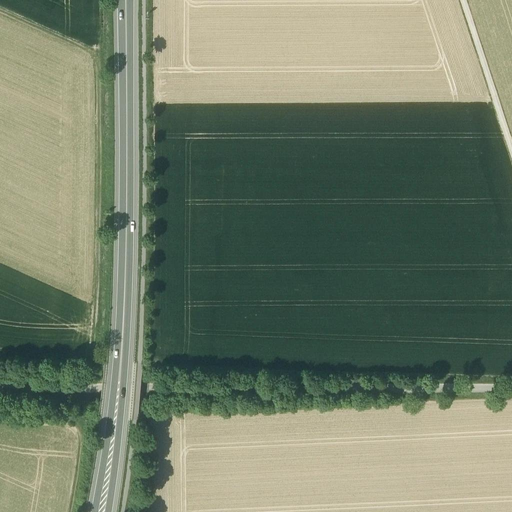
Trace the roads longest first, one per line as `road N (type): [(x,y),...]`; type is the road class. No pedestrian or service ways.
road 1 (primary): [(101,511),(123,299),(132,0)]
road 2 (track): [(0,388),(511,386)]
road 3 (track): [(0,355),(77,357),(88,350),(99,77),(81,49),(0,12)]
road 4 (track): [(461,0),(511,152)]
road 5 (track): [(68,511),(75,431),(0,418)]
